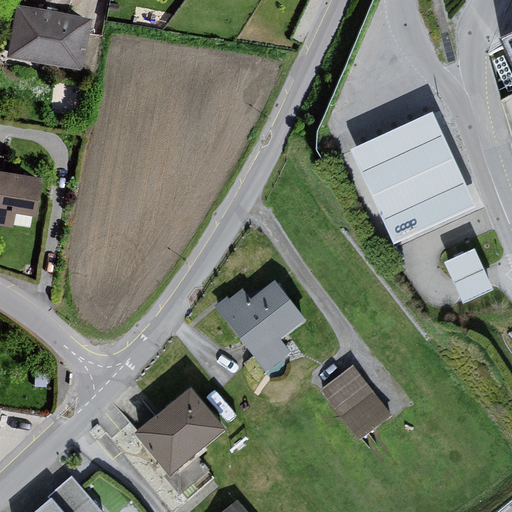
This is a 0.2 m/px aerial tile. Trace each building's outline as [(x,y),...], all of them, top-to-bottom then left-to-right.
[(90,20),(15,10),(8,62),(83,72),(90,20)] [(511,44),(502,49),(511,70),(511,44)] [(436,118),(354,157),(397,249),(479,210),(436,118)] [(0,228),(35,234),(42,183),(0,177),(0,228)] [(497,292),(480,253),(449,266),(466,305),(497,292)] [(307,326),(276,286),(251,305),(241,292),(216,311),(267,376),(292,357),(282,345),(307,326)] [(393,421),(353,373),(324,395),(362,441),(393,421)] [(229,438),(193,395),(139,442),(185,501),(214,482),(199,465),(229,438)] [(53,503),(41,511),(97,511),(71,480),(49,498),(53,503)]
